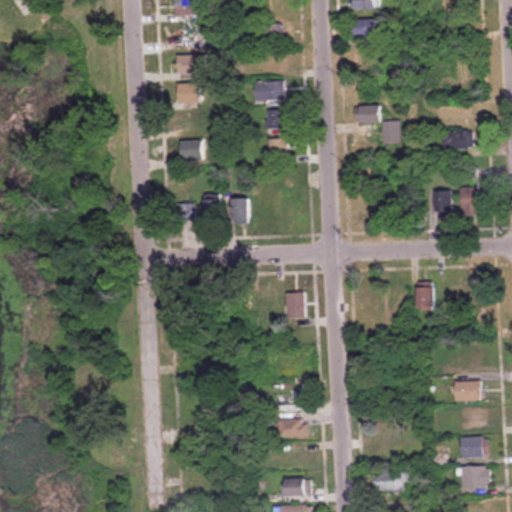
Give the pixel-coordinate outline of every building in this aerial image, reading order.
[(176,0),(177,16),(204,16),(204,0),(176,0)] [(262,0),(262,13),(281,13),(281,0),(262,0)] [(380,0),(357,0),(357,9),(380,9),(380,0)] [(355,38),(380,38),(380,19),(355,19),(355,38)] [(284,24),(265,24),(265,43),(284,43),(284,24)] [(286,73),(286,52),(265,52),(265,73),(286,73)] [(179,74),(209,74),(209,56),(179,56),(179,74)] [(287,82),(256,82),(256,100),(287,100),(287,82)] [(180,104),(202,104),(202,84),(180,84),(180,104)] [(384,144),(402,144),(402,121),(383,121),(383,105),(363,106),(363,123),(383,123),(384,144)] [(268,111),(268,128),(289,128),(289,111),(268,111)] [(475,150),(475,131),(446,131),(446,150),(475,150)] [(289,139),(270,139),(270,159),(289,159),(289,139)] [(182,160),(204,160),(204,141),(182,141),(182,160)] [(464,215),(487,215),(487,187),(464,187),(464,215)] [(437,190),(437,214),(455,214),(455,190),(437,190)] [(251,198),(234,198),(234,223),(251,223),(251,198)] [(207,199),(207,227),(224,227),(224,199),(207,199)] [(419,308),(436,308),(436,285),(419,285),(419,308)] [(289,292),(289,317),(306,317),(306,292),(289,292)] [(481,342),(457,343),(457,368),(482,367),(481,342)] [(483,382),(457,382),(457,401),(483,401),(483,382)] [(451,407),(451,429),(489,429),(489,407),(451,407)] [(308,419),(281,419),(281,436),(308,436),(308,419)] [(490,458),(490,437),(464,437),(464,458),(490,458)] [(282,449),(283,465),(310,465),(309,448),(282,449)] [(492,488),(492,467),(464,467),(464,488),(492,488)] [(376,492),(410,492),(410,473),(376,473),(376,492)] [(313,495),(313,479),(286,479),(286,495),(313,495)] [(465,511),(493,511),(493,497),(465,497),(465,511)]
